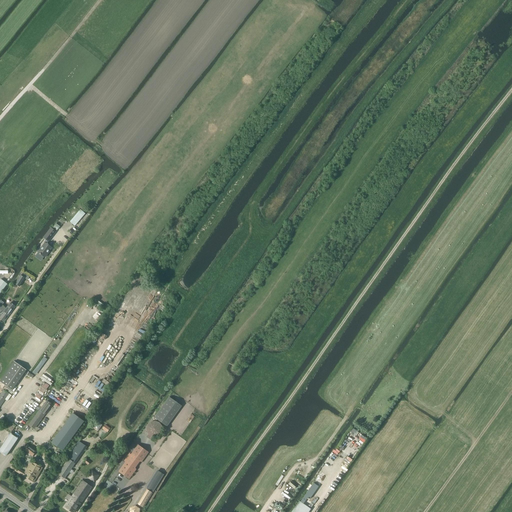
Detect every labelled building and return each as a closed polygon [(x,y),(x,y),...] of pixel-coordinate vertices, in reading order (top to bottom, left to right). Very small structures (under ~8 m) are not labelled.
[(75,226),(85,214),(80,209),(70,222),(75,226)] [(47,240),(45,243),(38,252),(45,257),(52,248),(47,244),(48,241),(49,242),(56,232),(51,228),(44,238),(47,240)] [(20,275),(15,284),(19,287),(25,278),(20,275)] [(1,301),(0,302),(0,309),(8,316),(15,306),(11,303),(6,309),(2,306),(4,303),(1,301)] [(0,319),(4,322),(8,316),(0,309),(0,319)] [(36,375),(45,363),(41,360),(33,372),(36,375)] [(14,361),(0,380),(0,381),(12,390),(27,370),(14,361)] [(0,406),(9,393),(4,390),(0,395),(0,406)] [(154,417),(166,426),(181,406),(169,397),(154,417)] [(47,401),(39,411),(44,415),(52,404),(47,401)] [(39,411),(39,412),(29,425),(34,428),(44,415),(39,411)] [(96,420),(92,427),(98,431),(102,425),(96,420)] [(147,430),(148,434),(146,437),(150,440),(152,437),(157,437),(161,435),(163,431),(162,426),(160,422),(155,421),(150,422),(147,425),(147,430)] [(18,438),(11,433),(4,442),(0,448),(0,451),(7,455),(18,438)] [(78,441),(67,458),(69,459),(71,461),(73,462),(75,464),(87,447),(78,441)] [(136,468),(140,462),(142,462),(149,452),(138,444),(131,454),(129,453),(124,461),(126,462),(118,471),(129,479),(137,469),(136,468)] [(37,451),(28,445),(25,451),(33,457),(37,451)] [(69,459),(58,474),(65,478),(75,464),(73,462),(71,461),(69,459)] [(42,467),(32,461),(29,466),(39,473),(42,467)] [(13,465),(11,468),(34,482),(37,478),(26,471),(25,472),(13,465)] [(26,471),(37,478),(39,473),(29,466),(26,471)] [(88,477),(95,481),(99,475),(92,470),(88,477)] [(157,470),(146,487),(153,492),(164,474),(157,470)] [(66,498),(69,500),(65,507),(72,511),(74,511),(92,488),(83,481),(72,497),(68,494),(66,498)] [(144,506),(152,493),(146,490),(138,503),(144,506)] [(299,500),(291,511),(308,511),(311,508),(299,500)]
